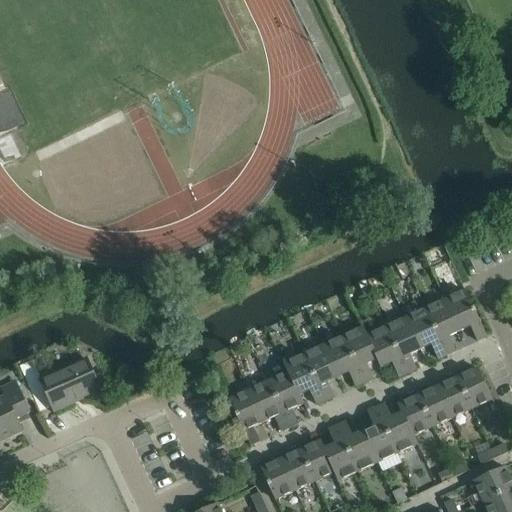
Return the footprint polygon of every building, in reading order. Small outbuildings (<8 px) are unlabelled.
[(465,293),(445,302),(460,334),(471,329),(477,343),(487,338),(465,293)] [(423,306),(419,295),(412,298),(415,303),(417,309),(423,306)] [(445,302),(426,311),(446,357),(456,353),(449,339),(460,334),(445,302)] [(426,311),(406,320),(421,352),(432,347),(438,361),(446,357),(426,311)] [(406,320),(387,329),(407,375),(417,370),(411,357),(421,352),(406,320)] [(364,329),(344,338),(365,385),(374,381),(374,380),(367,365),(377,360),(378,360),(367,338),(368,338),(364,329)] [(368,338),(367,338),(378,360),(377,360),(382,370),(394,365),(396,369),(400,378),(407,375),(387,329),(368,338)] [(344,338),(325,347),(339,378),(349,373),(357,389),(365,385),(344,338)] [(325,347),(305,357),(325,403),(334,399),(327,384),(339,378),(325,347)] [(31,355),(19,361),(28,381),(41,375),(32,357),(31,355)] [(298,360),(286,366),(289,374),(290,373),(300,396),(310,391),(317,406),(320,405),(325,403),(305,357),(298,360)] [(89,362),(42,383),(55,411),(102,390),(89,362)] [(466,370),(458,374),(474,410),(494,401),(478,369),(468,373),(466,370)] [(289,374),(270,383),(291,429),(300,425),(294,411),(305,406),(300,396),(290,373),(289,374)] [(450,382),(440,387),(455,419),(474,410),(458,374),(448,378),(450,382)] [(270,383),(250,392),(265,424),(266,424),(276,420),(282,433),(291,429),(270,383)] [(7,400),(0,403),(0,445),(24,435),(18,421),(31,415),(17,384),(3,390),(7,400)] [(427,388),(419,391),(435,428),(455,419),(440,387),(429,392),(427,388)] [(412,400),(401,406),(405,414),(416,437),(435,428),(419,391),(410,396),(412,400)] [(250,392),(230,401),(251,447),(252,447),(261,442),(254,429),(265,424),(250,392)] [(388,404),(379,408),(400,454),(420,444),(416,437),(405,414),(395,419),(389,406),(388,404)] [(377,428),(367,433),(380,463),(400,454),(379,408),(370,412),(377,428)] [(348,422),(340,426),(361,472),(380,463),(367,433),(356,438),(348,422)] [(327,450),(337,473),(336,473),(340,482),(361,472),(340,426),(330,430),(337,445),(327,450)] [(310,441),(301,445),(317,482),(336,473),(337,473),(327,450),(323,441),(313,446),(310,441)] [(295,455),(284,460),(298,491),(317,482),(301,445),(292,450),(295,455)] [(505,445),(492,451),(496,460),(509,454),(505,445)] [(492,451),(478,458),(482,466),(496,460),(492,451)] [(271,459),(262,464),(277,497),(278,500),(298,491),(284,460),(274,465),(271,459)] [(466,464),(454,469),(458,478),(469,472),(466,464)] [(505,467),(475,482),(475,483),(485,504),(511,491),(511,477),(510,479),(505,469),(505,467)] [(454,469),(439,476),(443,484),(458,478),(454,469)] [(403,489),(393,494),(398,505),(408,500),(403,489)] [(511,511),(511,491),(485,504),(488,511),(511,511)] [(260,495),(251,499),(257,511),(266,508),(260,495)] [(458,511),(453,501),(445,505),(447,511),(458,511)]
